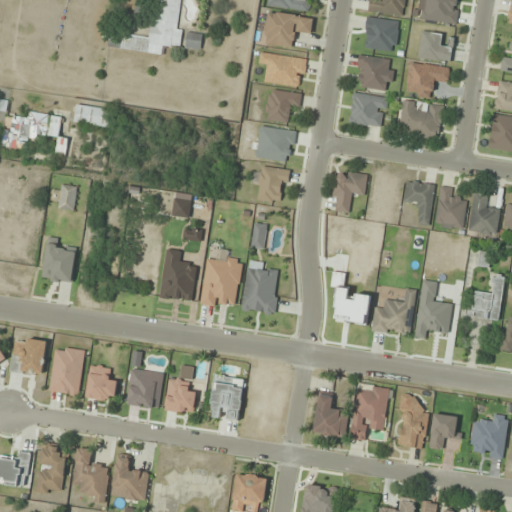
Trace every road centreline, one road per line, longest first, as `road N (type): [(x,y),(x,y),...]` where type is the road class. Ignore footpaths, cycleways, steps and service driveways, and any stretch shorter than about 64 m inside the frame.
road 1 (residential): [(511,384),(0,301)]
road 2 (residential): [(511,488),(6,412)]
road 3 (residential): [(304,353),(308,206),(339,0)]
road 4 (residential): [(511,172),(317,144)]
road 5 (residential): [(484,0),(458,165)]
road 6 (residential): [(280,511),(304,353)]
